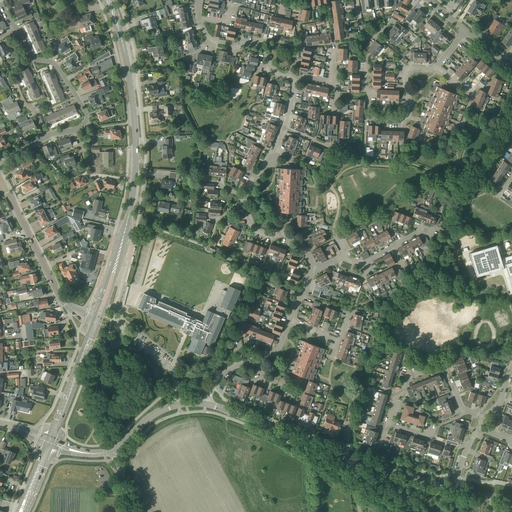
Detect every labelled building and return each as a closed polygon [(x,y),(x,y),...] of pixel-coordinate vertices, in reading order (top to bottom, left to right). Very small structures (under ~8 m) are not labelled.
[(16,14),(24,10),(23,7),(30,4),(28,0),(24,0),(17,4),(18,6),(13,9),(16,14)] [(372,9),(372,6),(370,0),(364,0),(365,7),(361,7),(362,14),(366,14),(366,9),(372,9)] [(382,7),(382,5),(380,0),(373,0),(375,6),(372,6),(372,9),(375,8),(382,8),(382,7)] [(403,0),(402,2),(399,1),(396,6),(399,8),(399,9),(406,13),(409,8),(405,7),(406,5),(408,6),(410,0),(403,0)] [(482,15),(485,10),(480,7),(482,5),(474,0),(467,12),(475,16),(477,12),(482,15)] [(308,14),(309,11),(306,10),(306,8),(297,6),(296,10),(299,11),(298,14),(307,16),(308,14)] [(189,16),(188,11),(189,11),(188,7),(178,9),(179,14),(175,15),(176,19),(180,18),(189,16)] [(24,10),(16,14),(18,20),(22,18),(24,21),(33,17),(30,12),(26,14),(24,10)] [(425,15),(419,10),(416,12),(413,10),(406,20),(410,23),(413,20),(418,24),(425,15)] [(498,36),(504,26),(495,20),(498,16),(493,13),(485,25),(489,27),(488,29),(491,31),(490,31),(498,36)] [(94,24),(91,14),(75,19),(75,17),(67,20),(70,28),(79,25),(80,29),(83,27),(85,33),(85,34),(92,32),(92,30),(90,25),(94,24)] [(240,27),(242,15),(240,14),(240,17),(236,17),(234,25),(237,26),(236,26),(240,27)] [(189,16),(180,18),(182,27),(192,25),(191,22),(190,22),(189,16)] [(157,26),(154,17),(140,21),(142,25),(146,24),(147,29),(157,26)] [(274,28),(276,19),(274,19),(274,17),(271,17),(270,20),(267,19),(266,23),(267,23),(265,30),(268,31),(269,27),(274,28)] [(428,30),(435,23),(430,19),(424,25),(422,23),(418,27),(423,31),(426,28),(428,30)] [(255,33),(258,21),(256,20),(255,24),(252,23),(250,32),(255,33)] [(26,33),(28,32),(36,29),(37,28),(35,25),(35,26),(33,21),(25,25),(23,26),(26,33)] [(257,24),(255,33),(261,34),(261,33),(262,29),(265,30),(267,23),(266,23),(264,23),(264,22),(258,21),(257,24)] [(295,27),(292,26),(293,22),(290,21),(289,22),(287,21),(285,30),(289,31),(288,34),(293,35),(295,27)] [(437,36),(439,34),(436,31),(440,27),(435,23),(428,30),(431,33),(428,36),(433,40),(437,36)] [(394,25),(390,30),(398,36),(401,39),(404,34),(406,32),(401,27),(397,24),(395,26),(394,25)] [(185,38),(195,35),(193,30),(192,30),(191,27),(182,30),(183,33),(182,33),(182,34),(183,33),(184,37),(185,37),(185,38)] [(37,28),(36,29),(28,32),(26,33),(29,40),(31,39),(39,35),(38,32),(37,28)] [(331,43),(330,32),(329,29),(325,30),(325,33),(322,34),(323,44),(331,43)] [(312,46),(311,35),(307,36),(307,31),(305,32),(305,30),(301,31),(302,32),(303,43),(306,43),(307,45),(306,45),(307,46),(312,46)] [(395,39),(398,36),(390,30),(386,35),(391,39),(389,41),(395,46),(397,44),(396,43),(398,41),(395,39)] [(511,30),(503,42),(509,47),(511,42),(511,30)] [(439,34),(437,36),(439,37),(447,44),(451,39),(443,32),(441,35),(439,34)] [(233,41),(235,35),(224,33),(223,35),(224,35),(224,36),(226,36),(226,39),(233,41)] [(41,39),(39,35),(31,39),(29,40),(32,47),(34,46),(42,42),(43,42),(41,39)] [(93,38),(92,35),(85,37),(87,42),(91,41),(94,48),(101,46),(98,36),(93,38)] [(185,44),(187,44),(196,41),(195,35),(185,38),(184,39),(185,42),(184,42),(185,44)] [(70,42),(67,37),(60,41),(61,41),(62,43),(56,47),(60,54),(64,52),(65,54),(71,51),(69,49),(69,48),(67,44),(70,42)] [(196,41),(187,44),(188,46),(187,46),(188,49),(187,50),(188,50),(188,52),(197,50),(196,47),(198,46),(196,41)] [(371,46),(379,52),(382,48),(385,50),(387,47),(381,43),(379,45),(375,41),(371,46)] [(43,42),(42,42),(34,46),(32,47),(35,54),(37,53),(45,49),(44,46),(43,42)] [(0,45),(0,51),(3,58),(5,56),(4,54),(8,52),(9,55),(13,53),(9,45),(5,47),(4,44),(0,45)] [(437,53),(439,50),(433,45),(431,48),(431,49),(436,53),(437,53)] [(148,49),(149,53),(153,52),(154,58),(155,61),(159,60),(158,57),(164,56),(162,46),(148,49)] [(350,53),(346,53),(347,49),(346,49),(346,47),(339,46),(339,49),(338,48),(337,54),(350,55),(350,53)] [(376,55),(379,52),(371,46),(367,50),(374,56),(373,58),(376,60),(378,57),(376,55)] [(303,53),(314,55),(314,53),(311,52),(312,49),(304,47),(303,53)] [(420,53),(417,53),(417,50),(410,49),(410,56),(414,56),(413,62),(419,63),(420,53)] [(420,53),(419,63),(425,63),(426,57),(429,57),(430,50),(426,50),(422,50),(422,53),(420,53)] [(90,67),(96,64),(96,63),(110,56),(109,51),(88,64),(90,67)] [(230,63),(231,57),(228,56),(228,55),(226,55),(227,52),(220,51),(218,60),(230,63)] [(71,72),(77,68),(75,64),(78,62),(76,59),(78,58),(74,53),(68,57),(70,59),(65,62),(71,72)] [(255,65),(257,65),(258,59),(255,59),(256,55),(249,53),(247,61),(246,61),(245,62),(247,63),(255,65)] [(202,70),(203,65),(205,55),(198,54),(196,64),(195,66),(197,66),(197,67),(198,68),(198,71),(201,72),(202,70)] [(212,57),(205,55),(203,65),(202,70),(207,71),(206,79),(211,80),(212,72),(214,64),(210,64),(212,57)] [(466,60),(474,67),(477,63),(470,56),(467,59),(465,57),(463,58),(466,60)] [(93,76),(113,66),(111,58),(97,65),(97,66),(91,70),(93,74),(92,75),(93,76)] [(474,67),(466,60),(463,58),(462,60),(465,62),(462,65),(463,65),(470,71),(474,67)] [(479,73),(486,65),(481,61),(476,67),(479,69),(477,72),(479,73)] [(195,66),(193,65),(192,65),(188,64),(186,71),(190,72),(191,73),(195,74),(197,67),(197,66),(195,66)] [(470,71),(463,65),(462,65),(460,67),(457,65),(456,67),(460,70),(467,75),(470,71)] [(486,75),(491,69),(486,65),(479,73),(481,74),(483,72),(486,75)] [(345,66),(345,68),(348,68),(348,71),(347,75),(352,75),(356,75),(357,72),(357,66),(345,66)] [(467,75),(460,70),(456,67),(455,68),(458,70),(455,73),(463,80),(467,75)] [(21,80),(23,79),(31,75),(32,75),(30,72),(28,68),(19,72),(18,73),(21,80)] [(249,80),(250,76),(252,70),(240,68),(239,73),(238,73),(237,76),(242,77),(242,78),(248,79),(249,80)] [(491,69),(486,75),(488,77),(486,79),(488,81),(490,78),(495,72),(491,69)] [(44,76),(47,82),(56,78),(57,78),(55,75),(54,75),(52,72),(49,73),(47,70),(41,73),(43,76),(44,76)] [(84,81),(88,79),(87,77),(91,75),(88,70),(77,76),(80,82),(83,80),(84,81)] [(23,79),(21,80),(24,86),(25,86),(34,82),(32,79),(33,78),(32,75),(31,75),(23,79)] [(265,86),(266,79),(261,77),(257,92),(259,93),(260,89),(261,88),(264,89),(265,86)] [(48,90),(50,89),(58,85),(57,82),(58,82),(56,78),(47,82),(45,83),(48,90)] [(505,88),(506,87),(503,85),(504,82),(495,78),(493,83),(505,88)] [(161,88),(161,85),(161,84),(163,84),(163,79),(157,79),(157,85),(150,86),(150,87),(147,87),(147,91),(149,91),(149,95),(153,94),(154,98),(167,96),(167,92),(164,92),(163,88),(161,88)] [(97,85),(95,80),(89,82),(89,81),(81,85),(84,91),(91,87),(92,88),(97,85)] [(282,87),(283,83),(272,81),(271,84),(268,83),(268,87),(268,89),(276,91),(278,86),(282,87)] [(27,93),(28,93),(37,89),(38,89),(36,86),(34,82),(25,86),(24,86),(27,93)] [(310,97),(312,85),(307,83),(304,83),(302,92),(305,92),(309,93),(308,96),(310,97)] [(459,99),(460,96),(442,89),(443,86),(435,83),(431,92),(434,93),(432,96),(430,95),(429,99),(429,100),(428,102),(427,103),(426,106),(428,107),(426,110),(424,110),(423,112),(426,113),(424,117),(422,116),(420,119),(421,120),(420,122),(419,123),(417,126),(420,127),(419,129),(423,131),(424,129),(441,136),(444,129),(443,129),(444,125),(448,126),(449,123),(448,122),(449,120),(451,119),(452,116),(448,115),(450,111),(451,112),(452,109),(451,109),(452,105),(456,106),(457,103),(456,102),(457,100),(459,99)] [(504,90),(505,88),(493,83),(490,88),(500,92),(501,89),(504,90)] [(51,97),(53,96),(61,92),(62,92),(61,89),(60,89),(58,85),(50,89),(48,90),(51,97)] [(329,97),(330,91),(328,90),(329,88),(323,87),(321,99),(322,99),(323,96),(329,97)] [(498,96),(500,92),(490,88),(488,94),(501,99),(501,97),(498,96)] [(38,89),(37,89),(28,93),(27,93),(30,100),(32,100),(40,96),(38,92),(39,92),(38,89)] [(103,93),(102,89),(96,91),(97,94),(96,94),(89,97),(90,101),(91,104),(91,103),(93,107),(92,107),(93,107),(96,106),(97,107),(100,106),(99,105),(100,105),(100,104),(98,99),(101,98),(101,95),(103,94),(103,93)] [(275,96),(276,91),(268,89),(267,91),(266,94),(273,96),(272,99),(279,100),(280,97),(275,96)] [(488,99),(489,98),(486,97),(487,93),(479,90),(477,95),(488,99)] [(62,92),(61,92),(53,96),(51,97),(54,104),(56,103),(64,99),(63,96),(64,95),(62,92)] [(486,104),(488,99),(477,95),(475,100),(483,103),(486,104)] [(13,103),(10,96),(7,98),(1,102),(5,112),(8,111),(9,113),(6,117),(10,122),(16,119),(16,118),(18,117),(16,111),(19,110),(15,103),(13,103)] [(279,104),(279,100),(272,99),(272,102),(275,103),(273,108),(282,110),(283,108),(284,105),(279,104)] [(482,107),(483,103),(475,100),(473,105),(480,108),(479,110),(484,111),(485,108),(482,107)] [(78,115),(77,114),(73,105),(70,107),(70,106),(66,108),(71,118),(78,115)] [(307,106),(300,105),(299,108),(304,109),(305,108),(309,109),(308,112),(317,113),(317,111),(319,111),(319,107),(318,107),(313,107),(309,107),(307,106)] [(172,115),(171,106),(163,106),(163,111),(159,111),(159,113),(157,113),(157,111),(153,111),(153,113),(150,113),(151,123),(160,122),(163,122),(163,117),(165,116),(172,115)] [(63,109),(63,110),(59,111),(64,121),(71,118),(66,108),(63,109)] [(272,114),(271,117),(276,118),(278,118),(279,115),(281,116),(282,112),(282,110),(273,108),(273,112),(272,114)] [(108,114),(106,110),(97,114),(98,114),(97,115),(98,117),(99,117),(100,121),(109,117),(113,115),(112,112),(108,114)] [(55,112),(52,113),(56,123),(63,120),(59,111),(56,113),(55,112)] [(56,123),(52,113),(49,115),(50,116),(46,117),(45,116),(42,117),(45,124),(48,123),(49,126),(50,128),(57,125),(56,123)] [(309,120),(307,120),(298,116),(297,119),(298,119),(297,121),(305,125),(306,121),(308,122),(309,120)] [(28,121),(26,117),(17,121),(21,129),(23,128),(25,131),(34,127),(31,119),(28,121)] [(277,127),(278,124),(270,120),(268,123),(266,122),(265,123),(264,126),(262,124),(261,126),(261,127),(276,133),(277,130),(276,129),(277,127)] [(303,128),(305,125),(297,121),(296,123),(295,123),(294,126),(297,127),(295,130),(304,134),(306,129),(303,128)] [(423,131),(419,129),(412,126),(410,132),(419,135),(422,137),(424,131),(423,131)] [(275,136),(276,133),(261,127),(261,128),(264,129),(266,130),(264,134),(272,137),(273,135),(275,136)] [(114,131),(114,130),(110,130),(110,131),(104,131),(104,135),(110,135),(110,139),(120,138),(121,137),(121,135),(120,134),(119,134),(119,131),(114,131)] [(417,139),(419,135),(410,132),(408,137),(417,141),(420,142),(420,140),(417,139)] [(271,139),(272,137),(264,134),(263,137),(261,136),(260,138),(272,143),(273,140),(271,139)] [(302,138),(300,137),(293,135),(292,138),(290,137),(288,140),(289,140),(288,142),(297,146),(298,146),(302,138)] [(3,138),(0,139),(0,147),(3,146),(5,150),(11,147),(9,142),(6,144),(3,138)] [(257,154),(259,151),(258,150),(259,148),(258,147),(259,144),(253,141),(247,138),(246,140),(248,142),(245,147),(246,147),(249,149),(257,154)] [(270,146),(272,143),(260,138),(259,140),(261,141),(260,144),(268,147),(269,145),(270,146)] [(72,146),(71,143),(69,139),(66,140),(65,140),(63,140),(57,142),(61,153),(68,151),(67,148),(72,146)] [(162,159),(172,158),(171,144),(172,144),(172,140),(165,140),(165,146),(162,146),(162,159)] [(295,150),(297,146),(288,142),(287,144),(285,147),(288,148),(287,151),(293,154),(295,150)] [(51,148),(50,145),(42,147),(46,157),(51,156),(52,159),(56,157),(57,159),(60,155),(59,154),(57,155),(55,147),(51,148)] [(311,147),(309,146),(305,158),(310,160),(315,148),(312,147),(311,147)] [(361,155),(361,146),(358,146),(357,150),(351,149),(349,152),(357,155),(361,155)] [(249,149),(246,147),(245,149),(248,151),(246,154),(248,155),(254,158),(255,156),(256,157),(257,154),(249,149)] [(315,148),(310,160),(311,161),(314,162),(315,162),(316,161),(320,163),(321,161),(324,152),(320,151),(318,150),(318,149),(315,148)] [(70,158),(69,154),(60,157),(62,163),(65,162),(67,167),(75,164),(73,156),(70,158)] [(255,159),(254,158),(248,155),(246,160),(254,164),(257,159),(255,159)] [(248,171),(250,168),(251,169),(254,164),(246,160),(244,159),(242,163),(242,164),(244,165),(242,168),(248,171)] [(26,173),(25,172),(28,170),(30,169),(29,167),(32,165),(31,161),(22,166),(24,169),(16,174),(18,178),(17,178),(18,179),(17,180),(18,182),(19,182),(20,182),(30,177),(28,173),(26,173)] [(507,171),(508,170),(509,168),(511,169),(511,166),(510,166),(503,161),(500,166),(507,171)] [(214,175),(215,162),(214,162),(213,166),(210,165),(210,164),(206,163),(205,175),(209,175),(209,174),(211,174),(211,175),(214,175)] [(508,170),(507,171),(500,166),(497,170),(504,175),(505,175),(506,172),(509,174),(510,172),(508,170)] [(233,180),(238,170),(233,167),(232,168),(226,167),(226,173),(230,174),(233,175),(231,179),(233,180)] [(305,177),(306,167),(298,167),(297,169),(278,168),(278,172),(279,173),(279,175),(277,176),(277,179),(281,180),(281,184),(279,183),(279,186),(280,186),(280,190),(276,190),(276,194),(278,195),(277,197),(276,198),(276,202),(280,202),(279,205),(278,205),(278,212),(297,213),(301,213),(303,213),(303,210),(302,209),(302,207),(304,206),(304,202),(301,202),(302,198),(304,198),(304,196),(302,196),(302,192),(304,192),(305,189),(303,187),(304,185),(305,184),(305,181),(303,180),(303,177),(305,177)] [(238,170),(233,180),(235,181),(237,177),(240,179),(244,172),(238,170)] [(505,175),(504,175),(497,170),(494,175),(501,180),(502,179),(503,177),(506,178),(507,176),(505,175)] [(161,187),(167,188),(167,191),(171,192),(171,188),(171,182),(176,183),(177,173),(169,172),(168,180),(162,180),(161,187)] [(37,181),(41,179),(43,178),(41,173),(35,177),(29,180),(29,182),(22,186),(23,189),(23,190),(24,192),(25,193),(34,188),(32,186),(36,184),(34,181),(37,180),(37,181)] [(502,179),(501,180),(494,175),(491,179),(498,184),(500,181),(503,183),(504,181),(502,179)] [(86,180),(84,177),(81,179),(80,178),(75,181),(73,183),(72,182),(69,184),(72,189),(75,187),(78,186),(79,188),(87,184),(86,181),(86,180)] [(109,180),(107,180),(107,179),(104,179),(103,183),(106,184),(105,187),(113,189),(115,182),(112,181),(112,180),(109,179),(109,180)] [(217,198),(217,196),(218,191),(213,190),(214,185),(203,183),(202,188),(208,188),(207,197),(217,198)] [(47,189),(49,193),(53,200),(57,198),(53,191),(51,187),(47,189)] [(33,208),(41,204),(39,201),(43,196),(41,193),(29,199),(31,202),(30,202),(31,205),(32,207),(33,208)] [(101,207),(102,201),(95,200),(93,208),(88,207),(87,211),(92,212),(91,214),(98,215),(98,213),(105,214),(106,210),(100,209),(100,207),(101,207)] [(181,213),(182,207),(180,207),(180,206),(170,203),(160,201),(158,210),(168,213),(168,211),(179,213),(181,213)] [(221,210),(222,204),(218,203),(218,202),(210,202),(210,209),(220,210),(221,210)] [(418,218),(422,206),(421,205),(420,208),(416,207),(412,216),(418,218)] [(426,213),(427,211),(423,209),(424,206),(422,206),(418,218),(423,220),(425,213),(426,213)] [(427,223),(431,215),(428,214),(430,208),(428,208),(427,211),(426,213),(425,213),(423,220),(422,221),(427,223)] [(49,214),(53,212),(51,209),(49,210),(45,209),(43,210),(42,209),(40,211),(36,214),(36,215),(37,217),(38,220),(49,214)] [(67,211),(66,214),(82,218),(84,212),(74,209),(73,212),(67,211)] [(398,221),(400,214),(393,211),(391,215),(393,216),(392,219),(398,221)] [(49,214),(38,220),(40,222),(40,223),(40,225),(41,225),(41,226),(46,223),(46,224),(49,223),(47,219),(49,218),(48,217),(50,216),(50,217),(54,215),(53,212),(49,214)] [(301,215),(301,213),(297,213),(296,215),(297,215),(297,221),(307,221),(307,218),(311,218),(311,216),(314,216),(314,214),(310,214),(310,216),(307,216),(301,215)] [(434,217),(431,215),(427,223),(433,225),(433,224),(437,225),(441,216),(435,213),(434,217)] [(403,223),(406,216),(400,214),(398,221),(403,223)] [(51,224),(52,226),(53,226),(54,228),(69,220),(66,216),(51,224)] [(409,225),(412,218),(406,216),(403,223),(409,225)] [(79,223),(80,219),(72,217),(71,222),(75,231),(80,228),(78,223),(79,223)] [(8,219),(4,221),(5,222),(0,225),(0,224),(0,230),(1,234),(4,233),(9,230),(10,231),(14,229),(8,219)] [(209,234),(213,225),(206,222),(202,231),(203,231),(203,233),(206,234),(208,233),(209,234)] [(383,232),(382,229),(383,229),(379,222),(377,224),(379,228),(386,241),(391,238),(386,230),(383,232)] [(90,239),(93,240),(98,241),(101,230),(96,229),(97,226),(88,224),(87,227),(92,229),(91,232),(89,231),(87,238),(90,239)] [(57,233),(54,228),(53,226),(52,226),(50,227),(50,226),(48,228),(44,231),(43,233),(45,235),(46,235),(48,238),(57,233)] [(236,240),(239,232),(230,227),(226,236),(236,240)] [(381,243),(386,241),(379,228),(377,228),(380,234),(377,236),(381,243)] [(324,231),(324,230),(321,229),(315,233),(321,244),(326,242),(323,237),(327,236),(324,231)] [(69,239),(75,236),(75,237),(77,236),(76,235),(74,231),(73,231),(72,231),(67,233),(61,236),(63,240),(64,239),(65,240),(69,238),(69,239)] [(362,243),(361,241),(356,231),(351,234),(355,243),(359,241),(360,244),(362,243)] [(372,238),(371,236),(367,238),(365,232),(363,233),(364,235),(364,236),(370,248),(375,245),(372,238)] [(316,247),(321,244),(315,233),(310,235),(312,237),(311,238),(306,241),(309,247),(314,244),(316,247)] [(355,243),(351,234),(346,236),(351,245),(352,248),(357,246),(355,243)] [(232,248),(236,240),(226,236),(222,244),(232,248)] [(366,250),(370,248),(364,236),(363,236),(364,239),(361,241),(362,243),(366,250)] [(376,246),(381,243),(377,236),(372,238),(375,245),(376,246)] [(418,236),(413,239),(417,247),(421,245),(422,248),(426,245),(423,239),(420,241),(418,236)] [(17,243),(16,239),(4,242),(5,248),(9,247),(10,253),(16,251),(17,252),(20,252),(21,250),(22,250),(20,242),(17,243)] [(55,253),(63,249),(61,245),(66,243),(64,239),(63,240),(58,242),(59,243),(52,247),(55,253)] [(413,250),(417,247),(413,239),(408,242),(409,243),(413,250)] [(252,252),(255,244),(249,242),(249,243),(246,242),(242,251),(247,253),(248,250),(252,252)] [(333,247),(336,246),(335,243),(325,248),(325,249),(322,251),(320,247),(313,251),(316,256),(333,247)] [(414,252),(413,250),(409,243),(404,246),(410,257),(412,256),(411,254),(414,252)] [(256,257),(260,246),(255,244),(252,252),(256,253),(254,256),(256,257)] [(272,256),(276,247),(271,244),(268,250),(265,249),(263,256),(266,257),(267,254),(272,256)] [(219,254),(221,250),(211,245),(208,250),(219,254)] [(496,245),(470,252),(477,276),(506,267),(508,275),(511,274),(511,255),(500,259),(496,245)] [(263,256),(265,249),(266,248),(260,246),(256,257),(258,257),(259,254),(263,256)] [(409,258),(410,257),(404,246),(399,248),(404,257),(407,255),(409,258)] [(81,247),(79,248),(81,251),(84,252),(83,254),(85,254),(84,258),(82,258),(82,259),(94,262),(96,253),(89,251),(90,248),(86,247),(82,247),(81,247)] [(276,261),(281,248),(276,247),(272,256),(276,258),(274,260),(276,261)] [(336,252),(336,251),(333,247),(316,256),(318,261),(325,258),(323,254),(327,253),(330,251),(332,255),(336,252)] [(281,248),(276,261),(278,262),(279,259),(282,260),(286,250),(281,248)] [(299,265),(300,263),(297,262),(298,258),(300,255),(292,252),(291,256),(289,261),(299,265)] [(385,262),(392,259),(389,253),(382,257),(385,262)] [(81,260),(80,267),(84,268),(83,269),(92,271),(94,264),(94,262),(82,259),(81,260)] [(388,268),(395,264),(392,259),(385,262),(388,268)] [(19,264),(18,260),(12,262),(9,263),(10,268),(18,266),(20,272),(21,274),(26,273),(25,271),(29,270),(29,269),(30,268),(30,266),(28,265),(28,263),(23,264),(23,263),(19,264)] [(298,267),(299,265),(289,261),(287,267),(294,269),(297,270),(298,268),(298,267)] [(65,268),(62,262),(58,265),(60,270),(63,276),(65,275),(69,285),(80,280),(75,270),(76,270),(73,264),(65,268)] [(392,268),(387,271),(391,280),(395,278),(396,279),(397,278),(398,280),(404,278),(403,275),(402,273),(399,269),(394,272),(392,268)] [(298,278),(300,273),(293,270),(292,274),(289,272),(288,274),(298,278)] [(388,281),(391,280),(387,271),(382,273),(388,285),(390,284),(388,281)] [(343,276),(338,274),(335,273),(333,279),(336,280),(335,283),(338,284),(337,287),(339,288),(343,276)] [(386,286),(388,285),(382,273),(377,276),(381,285),(382,285),(385,283),(386,286)] [(296,284),(298,278),(288,274),(287,276),(290,278),(289,281),(296,284)] [(329,287),(327,284),(330,282),(326,274),(321,276),(327,288),(329,287)] [(380,285),(381,285),(377,276),(376,275),(371,277),(377,288),(378,290),(381,288),(381,287),(380,285)] [(325,289),(327,288),(321,276),(316,279),(318,282),(315,283),(313,289),(313,291),(319,293),(319,291),(319,292),(321,288),(324,286),(325,289)] [(349,278),(343,276),(339,288),(341,289),(342,286),(345,287),(346,285),(349,278)] [(349,292),(354,278),(349,276),(349,278),(346,285),(350,286),(347,291),(349,292)] [(372,291),(377,288),(371,277),(366,280),(368,283),(365,284),(368,290),(371,289),(372,291)] [(360,280),(354,278),(349,292),(351,293),(352,289),(356,290),(355,291),(358,293),(361,286),(358,285),(360,280)] [(286,296),(287,291),(286,291),(287,287),(280,284),(279,287),(276,286),(275,290),(272,289),(271,291),(286,296)] [(232,311),(241,291),(229,286),(227,291),(223,290),(221,294),(217,305),(218,305),(214,314),(207,311),(202,322),(186,315),(187,313),(159,301),(158,304),(155,304),(156,299),(143,293),(137,308),(148,312),(147,315),(180,329),(180,328),(193,333),(192,336),(193,337),(188,350),(200,355),(201,353),(206,355),(209,348),(204,346),(206,342),(213,346),(225,318),(227,319),(230,312),(231,312),(232,311)] [(34,298),(43,296),(41,287),(32,289),(32,290),(28,291),(29,295),(29,297),(33,296),(34,298)] [(274,292),(274,294),(276,295),(275,299),(284,302),(286,296),(274,292)] [(48,306),(49,305),(49,303),(47,302),(47,299),(38,301),(33,302),(34,306),(39,305),(39,308),(48,306)] [(425,340),(425,342),(448,338),(447,330),(448,329),(447,321),(444,321),(442,318),(443,318),(442,307),(437,308),(436,301),(425,303),(424,302),(421,304),(419,304),(420,308),(423,308),(422,305),(425,305),(425,306),(427,309),(428,312),(426,314),(426,318),(423,320),(420,320),(420,322),(418,324),(418,330),(419,341),(425,340)] [(283,310),(285,305),(278,302),(276,307),(283,310)] [(311,312),(321,316),(322,311),(318,309),(319,306),(313,304),(309,302),(308,306),(313,307),(311,312)] [(495,333),(509,328),(506,317),(501,319),(496,304),(490,306),(490,304),(480,308),(481,311),(478,312),(480,316),(475,318),(478,325),(471,328),(469,324),(462,326),(469,344),(474,342),(474,344),(497,337),(495,333)] [(256,307),(252,306),(251,305),(247,315),(252,317),(256,307)] [(256,307),(252,317),(258,319),(262,306),(261,305),(259,308),(256,307)] [(281,316),(283,310),(276,307),(274,313),(281,316)] [(329,317),(331,310),(326,307),(323,314),(329,317)] [(334,319),(337,312),(331,310),(329,317),(334,319)] [(364,312),(355,311),(355,315),(353,314),(352,320),(364,322),(366,322),(371,323),(371,322),(375,323),(375,320),(371,319),(371,321),(363,320),(364,316),(364,312)] [(46,313),(46,312),(43,312),(41,312),(40,315),(46,316),(45,320),(46,320),(46,321),(47,322),(49,323),(51,321),(51,320),(55,321),(55,320),(56,320),(56,318),(55,317),(56,314),(46,313)] [(272,318),(279,321),(281,316),(274,313),(272,312),(270,318),(272,318)] [(319,321),(321,316),(311,312),(310,316),(308,315),(307,317),(319,321)] [(317,327),(319,321),(307,317),(307,319),(308,319),(307,323),(317,327)] [(363,326),(364,324),(364,322),(352,320),(351,325),(354,326),(354,328),(356,329),(360,331),(361,327),(362,327),(362,326),(363,326)] [(282,330),(284,324),(276,321),(275,325),(272,323),(271,326),(282,330)] [(252,335),(255,327),(249,324),(246,332),(243,330),(242,334),(244,334),(244,335),(246,336),(247,333),(252,335)] [(45,329),(43,330),(44,333),(48,333),(48,337),(53,337),(53,334),(56,334),(58,333),(57,326),(48,327),(48,329),(45,329)] [(279,335),(282,330),(271,326),(270,327),(273,329),(272,332),(279,335)] [(361,333),(353,330),(349,329),(348,332),(347,332),(345,337),(358,342),(358,340),(355,338),(356,335),(360,336),(361,333)] [(259,344),(264,331),(259,330),(256,337),(255,339),(258,341),(257,343),(259,344)] [(265,343),(269,333),(264,331),(259,344),(261,345),(262,342),(265,343)] [(269,333),(265,343),(269,345),(268,347),(270,348),(272,343),(276,345),(277,341),(273,340),(274,335),(269,333)] [(357,343),(358,342),(345,337),(343,342),(350,345),(352,346),(353,346),(353,345),(354,342),(357,343)] [(34,353),(38,353),(50,352),(50,351),(54,351),(58,350),(57,348),(60,348),(59,341),(49,342),(50,348),(45,348),(46,350),(34,351),(34,353)] [(326,354),(327,351),(303,341),(301,348),(302,348),(300,352),(297,351),(296,354),(296,355),(296,357),(294,358),(293,361),(296,362),(295,366),(294,366),(292,372),(309,379),(308,381),(312,382),(313,380),(315,381),(316,378),(316,377),(316,375),(318,374),(319,371),(317,370),(318,366),(321,367),(322,364),(319,363),(320,360),(323,361),(324,358),(323,356),(324,355),(326,354)] [(343,342),(342,341),(340,347),(348,350),(350,345),(343,342)] [(348,350),(340,347),(338,352),(349,356),(350,354),(351,351),(348,350)] [(338,352),(336,357),(338,358),(336,361),(348,365),(349,361),(348,361),(350,356),(349,356),(338,352)] [(52,365),(52,362),(60,362),(60,355),(54,355),(54,354),(50,354),(50,353),(47,353),(47,358),(43,358),(43,361),(43,365),(44,365),(48,365),(52,365)] [(456,367),(464,364),(461,356),(453,360),(456,367)] [(498,366),(498,364),(492,361),(490,366),(491,366),(489,372),(498,375),(500,369),(494,367),(494,365),(498,366)] [(465,372),(467,371),(464,364),(456,367),(459,374),(465,372)] [(396,373),(398,369),(387,365),(386,370),(385,370),(396,373)] [(47,372),(44,371),(42,376),(40,379),(47,382),(47,383),(49,384),(51,383),(54,375),(47,372)] [(459,380),(460,382),(468,379),(467,377),(469,376),(467,371),(465,372),(459,374),(457,375),(459,380)] [(496,381),(498,375),(489,372),(488,377),(485,376),(483,382),(481,382),(480,385),(489,387),(490,384),(493,385),(494,380),(496,381)] [(234,386),(236,379),(241,381),(242,377),(234,375),(233,377),(236,378),(235,380),(233,379),(231,385),(234,386)] [(246,387),(249,381),(242,378),(240,384),(238,390),(248,393),(249,388),(246,387)] [(468,379),(460,382),(463,390),(466,389),(467,391),(473,388),(472,387),(471,387),(468,379)] [(318,385),(312,382),(308,381),(306,386),(316,390),(317,386),(319,387),(320,385),(321,386),(322,384),(319,383),(318,385)] [(255,397),(259,387),(253,384),(250,392),(249,396),(251,396),(255,397)] [(412,389),(407,391),(410,399),(415,397),(414,394),(419,392),(416,384),(411,386),(412,389)] [(29,392),(33,392),(31,398),(38,400),(38,402),(41,403),(42,401),(43,401),(44,401),(46,396),(44,395),(45,393),(43,393),(44,388),(38,386),(31,386),(31,387),(29,392)] [(315,393),(316,390),(306,386),(304,391),(314,395),(316,396),(317,394),(315,393)] [(265,395),(262,394),(264,389),(259,387),(255,397),(260,399),(259,400),(263,401),(265,395)] [(19,395),(19,391),(18,391),(19,388),(16,388),(15,391),(14,393),(15,393),(15,394),(4,392),(4,396),(10,397),(10,396),(14,397),(16,397),(17,394),(18,395),(19,395)] [(246,399),(248,393),(238,390),(237,394),(230,391),(225,394),(226,394),(226,395),(241,400),(242,397),(246,399)] [(273,400),(276,393),(270,391),(268,396),(265,395),(263,401),(266,402),(267,400),(272,402),(273,400)] [(475,404),(478,394),(470,392),(468,400),(472,402),(472,403),(475,404)] [(281,395),(276,393),(273,400),(276,402),(275,404),(278,406),(279,402),(281,395)] [(302,399),(311,402),(313,399),(315,399),(315,398),(313,397),(304,393),(302,399)] [(483,405),(486,397),(478,394),(475,404),(478,405),(478,404),(483,405)] [(442,410),(452,406),(450,401),(446,402),(444,396),(436,399),(439,405),(438,405),(441,410),(442,410)] [(310,406),(311,402),(302,399),(300,404),(309,408),(311,408),(312,406),(310,406)] [(28,412),(30,404),(21,402),(21,401),(14,400),(11,410),(18,412),(19,410),(28,412)] [(275,413),(279,414),(278,415),(280,416),(286,403),(280,401),(275,413)] [(288,412),(291,405),(286,403),(280,416),(280,417),(282,417),(283,415),(285,411),(288,412)] [(292,418),(297,407),(291,405),(288,412),(292,413),(290,417),(292,418)] [(412,413),(414,408),(405,405),(401,419),(422,425),(424,417),(419,415),(419,417),(409,414),(410,413),(412,413)] [(452,406),(442,410),(444,415),(442,416),(443,419),(452,416),(450,412),(454,411),(452,406)] [(303,412),(304,411),(304,410),(299,408),(296,415),(299,416),(298,419),(299,419),(298,422),(299,423),(300,420),(303,412)] [(303,412),(300,420),(308,423),(309,420),(312,421),(313,425),(315,424),(318,417),(314,416),(315,414),(309,412),(309,413),(304,411),(303,412)] [(337,432),(337,430),(340,423),(333,421),(335,417),(327,414),(326,418),(323,425),(325,426),(323,433),(333,437),(335,431),(337,432)] [(511,421),(508,420),(509,417),(503,415),(500,423),(503,424),(502,426),(508,428),(511,421)] [(378,425),(379,420),(371,417),(369,422),(369,425),(375,427),(376,424),(378,425)] [(464,429),(465,425),(456,422),(453,423),(453,425),(454,426),(453,431),(462,434),(464,429)] [(376,438),(378,432),(374,431),(375,428),(366,425),(365,429),(368,430),(367,435),(376,438)] [(460,440),(462,434),(453,431),(451,436),(448,436),(447,439),(456,442),(457,439),(460,440)] [(398,444),(401,435),(396,433),(395,437),(391,436),(389,443),(392,444),(393,442),(398,444)] [(375,443),(376,438),(367,435),(365,440),(363,440),(362,443),(371,446),(372,442),(375,443)] [(406,440),(407,436),(401,435),(398,444),(404,445),(403,448),(406,449),(406,450),(409,441),(406,440)] [(416,449),(419,440),(413,438),(412,442),(409,441),(406,450),(409,451),(410,447),(416,449)] [(498,443),(492,441),(487,439),(486,442),(484,441),(482,446),(491,450),(492,446),(496,448),(498,443)] [(419,440),(416,449),(421,451),(420,453),(420,455),(423,456),(424,454),(423,454),(426,446),(423,445),(424,441),(419,440)] [(444,447),(442,455),(447,457),(447,458),(450,459),(451,453),(449,452),(450,447),(451,444),(453,445),(454,442),(446,440),(445,446),(444,446),(444,447)] [(13,457),(15,453),(10,451),(11,450),(5,448),(7,443),(2,441),(0,446),(0,449),(2,451),(1,454),(4,455),(2,460),(10,463),(12,457),(13,457)] [(429,447),(426,446),(423,454),(424,454),(427,455),(432,457),(436,445),(430,443),(429,447)] [(441,459),(442,455),(444,447),(441,446),(441,447),(436,445),(432,457),(432,458),(437,459),(438,458),(441,459)] [(488,455),(491,450),(482,446),(480,452),(484,454),(483,457),(492,460),(493,457),(488,455)] [(509,463),(511,455),(511,454),(507,452),(506,455),(503,454),(499,464),(500,464),(503,465),(505,461),(509,463)] [(492,460),(483,457),(481,456),(480,459),(477,458),(475,463),(484,467),(485,464),(487,464),(488,462),(490,463),(491,460),(492,460)] [(487,468),(484,467),(475,463),(473,468),(477,470),(476,474),(484,476),(487,468)]
